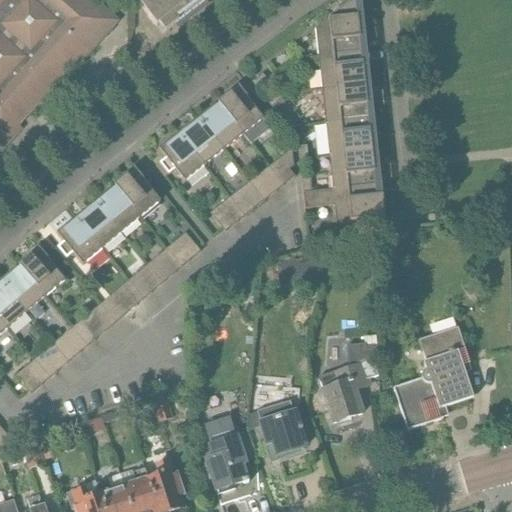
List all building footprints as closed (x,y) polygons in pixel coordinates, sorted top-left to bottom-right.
[(0,0),(0,152),(1,153),(22,130),(19,127),(39,105),(42,108),(64,83),(61,79),(81,57),(85,60),(96,47),(82,33),(103,9),(93,0),(87,0),(87,1),(86,0),(0,0)] [(143,0),(138,4),(156,28),(159,26),(165,34),(191,14),(209,0),(143,0)] [(359,34),(363,33),(360,5),(356,6),(355,0),(315,30),(318,57),(361,53),(359,34)] [(369,86),(367,72),(363,72),(361,53),(318,57),(322,91),(369,86)] [(258,91),(268,82),(262,75),(252,83),(258,91)] [(325,124),(368,120),(366,101),(370,100),(369,86),(322,91),(325,124)] [(218,105),(244,136),(263,121),(246,99),(247,98),(238,87),(227,96),(228,97),(218,105)] [(274,112),(285,104),(279,96),(269,105),(274,112)] [(224,152),(244,136),(218,105),(197,121),(224,152)] [(291,133),(298,128),(290,117),(283,123),(291,133)] [(376,153),(374,139),(370,139),(368,120),(325,124),(329,158),(376,153)] [(202,170),(224,152),(197,121),(175,138),(202,170)] [(184,184),(202,170),(175,138),(159,151),(166,160),(159,165),(168,176),(174,171),(184,184)] [(297,148),(299,161),(308,160),(307,147),(297,148)] [(295,178),(289,171),(294,168),(292,150),(268,169),(283,187),(295,178)] [(332,191),(375,187),(373,168),(377,167),(376,153),(329,158),(332,191)] [(142,218),(160,203),(142,181),(143,180),(134,169),(123,178),(124,180),(115,187),(142,218)] [(274,195),(283,187),(268,169),(259,176),(249,184),(264,203),(274,195)] [(303,195),(312,194),(310,181),(301,182),(303,195)] [(244,218),(264,203),(249,184),(229,199),(244,218)] [(121,235),(142,218),(115,187),(94,204),(121,235)] [(375,187),(332,191),(312,194),(303,195),(304,211),(334,208),(336,226),(384,220),(382,198),(377,199),(375,187)] [(234,226),(244,218),(229,199),(219,207),(234,226)] [(102,251),(121,235),(94,204),(75,220),(102,251)] [(82,267),(102,251),(75,220),(56,235),(63,244),(57,249),(66,260),(72,255),(82,267)] [(181,269),(191,261),(176,243),(166,251),(181,269)] [(19,267),(46,298),(64,282),(46,261),(47,260),(38,248),(27,258),(28,259),(19,267)] [(172,277),(181,269),(166,251),(157,259),(172,277)] [(144,301),(153,293),(162,285),(147,266),(138,274),(128,282),(144,301)] [(0,285),(25,315),(46,298),(19,267),(0,282),(0,285)] [(134,309),(144,301),(128,282),(119,290),(134,309)] [(0,325),(6,332),(25,315),(0,285),(0,325)] [(90,314),(81,322),(71,330),(87,348),(96,340),(106,332),(90,314)] [(77,356),(87,348),(71,330),(62,338),(77,356)] [(421,381),(393,390),(406,433),(443,421),(440,412),(473,401),(463,369),(470,367),(458,331),(418,343),(425,364),(423,365),(425,373),(424,373),(423,375),(422,377),(421,381)] [(52,346),(43,354),(33,362),(49,380),(58,372),(68,364),(52,346)] [(30,396),(39,388),(49,380),(33,362),(24,370),(14,378),(30,396)] [(324,391),(323,391),(334,426),(363,416),(355,393),(369,388),(361,364),(332,374),(333,378),(321,382),(324,391)] [(165,399),(152,403),(158,425),(172,421),(165,399)] [(260,423),(259,423),(267,448),(272,446),(276,459),(305,450),(290,401),(256,411),(260,423)] [(0,444),(10,441),(0,429),(0,444)] [(52,436),(38,441),(45,463),(59,458),(52,436)] [(212,459),(205,461),(216,493),(248,483),(243,467),(245,466),(240,450),(241,450),(237,439),(209,448),(212,459)] [(36,441),(20,447),(28,472),(44,467),(36,441)] [(145,472),(156,511),(174,511),(183,509),(179,498),(183,497),(177,476),(174,477),(169,463),(155,468),(155,469),(145,472)] [(156,511),(145,472),(144,471),(134,474),(137,483),(123,488),(131,511),(156,511)] [(131,511),(123,488),(121,479),(96,487),(104,511),(131,511)] [(104,511),(96,487),(95,484),(70,492),(71,494),(70,494),(75,510),(73,510),(74,511),(104,511)] [(45,511),(43,505),(41,505),(39,498),(27,501),(30,511),(45,511)]
